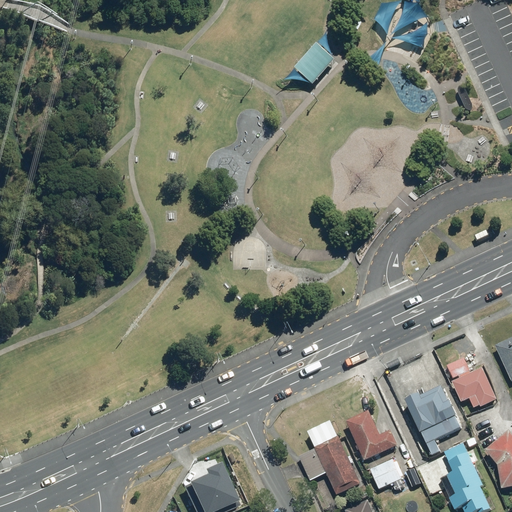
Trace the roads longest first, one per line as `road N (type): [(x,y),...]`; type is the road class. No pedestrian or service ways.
road 1 (primary): [(511,266),(237,394)]
road 2 (primary): [(237,394),(88,464)]
road 3 (residential): [(291,511),(237,394)]
